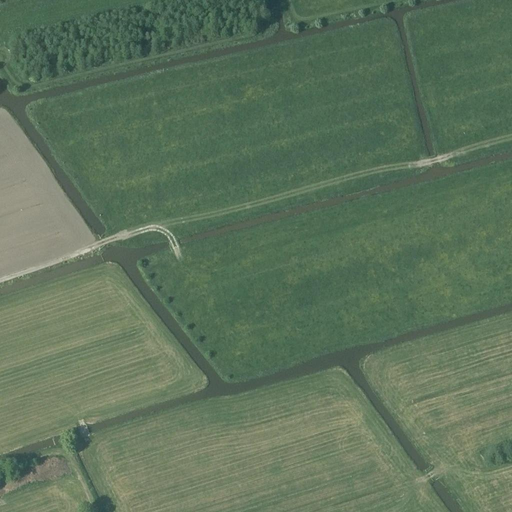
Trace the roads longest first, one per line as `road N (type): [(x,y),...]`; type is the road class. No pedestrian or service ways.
road 1 (track): [(511,137),(157,227)]
road 2 (track): [(181,259),(163,229),(145,228),(0,278)]
road 3 (track): [(370,511),(438,471),(486,475),(511,467)]
road 4 (track): [(93,511),(73,474),(0,500)]
